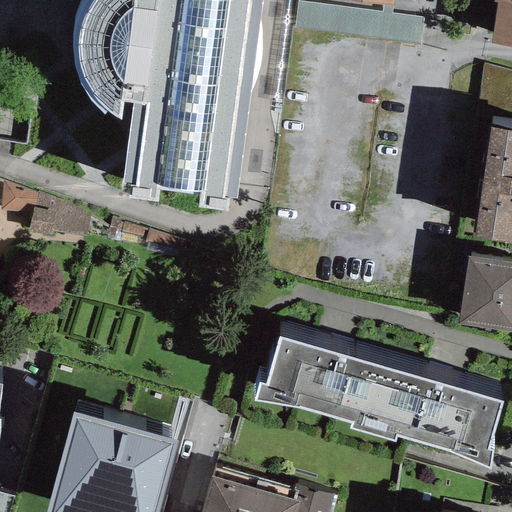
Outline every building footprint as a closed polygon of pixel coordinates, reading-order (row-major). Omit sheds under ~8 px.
[(261,0),(79,0),(72,17),(71,34),(73,52),(75,65),(85,86),(93,97),(104,108),(128,133),(123,180),(129,181),(128,193),(157,198),(158,187),(200,192),(198,204),(226,208),(229,193),(235,195),(261,0)] [(511,0),(496,0),(491,43),(511,45),(511,0)] [(511,127),(488,124),(472,234),(511,239),(511,127)] [(38,193),(0,178),(0,209),(30,212),(35,213),(38,193)] [(66,203),(38,193),(35,213),(30,212),(26,239),(81,245),(89,215),(66,203)] [(511,261),(468,254),(457,321),(511,329),(511,261)] [(393,365),(279,333),(266,380),(257,379),(254,395),(301,404),(352,415),(350,424),(373,431),(393,365)] [(501,398),(393,365),(373,431),(393,437),(395,430),(449,446),(490,463),(493,448),(488,446),(501,398)] [(161,511),(182,433),(69,403),(39,511),(161,511)] [(293,499),(211,475),(200,511),(330,511),(337,492),(300,481),(293,499)]
